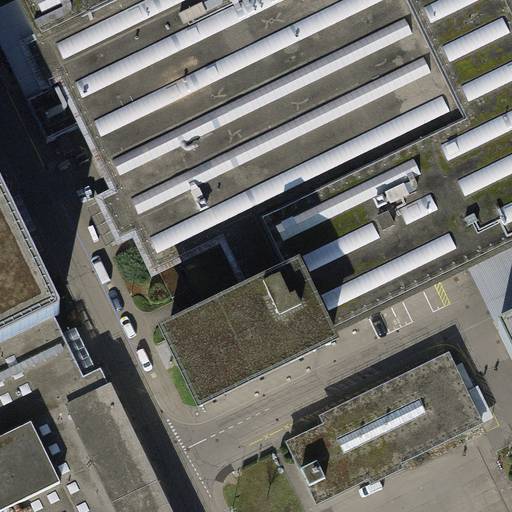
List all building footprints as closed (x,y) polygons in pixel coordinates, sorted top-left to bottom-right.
[(20,0),(21,0),(40,40),(24,48),(44,87),(39,90),(42,96),(28,103),(48,143),(82,127),(116,197),(101,204),(121,245),(136,238),(141,248),(155,276),(160,273),(224,243),(250,296),(288,278),(297,273),(328,337),(455,275),(511,247),(511,14),(505,0),(20,0)] [(0,347),(56,320),(56,319),(57,319),(58,318),(59,317),(59,316),(60,315),(60,314),(60,313),(60,312),(45,281),(33,256),(26,242),(24,239),(7,203),(6,200),(0,188),(0,347)] [(187,326),(167,336),(201,407),(203,406),(203,405),(329,345),(329,346),(332,344),(328,337),(297,273),(288,278),(250,296),(187,326)] [(56,320),(0,347),(0,511),(169,511),(167,507),(161,494),(133,436),(128,427),(110,389),(101,371),(84,379),(56,320)] [(511,325),(499,332),(511,358),(511,325)] [(453,365),(289,445),(318,504),(352,487),(352,488),(406,462),(482,424),(453,365)]
